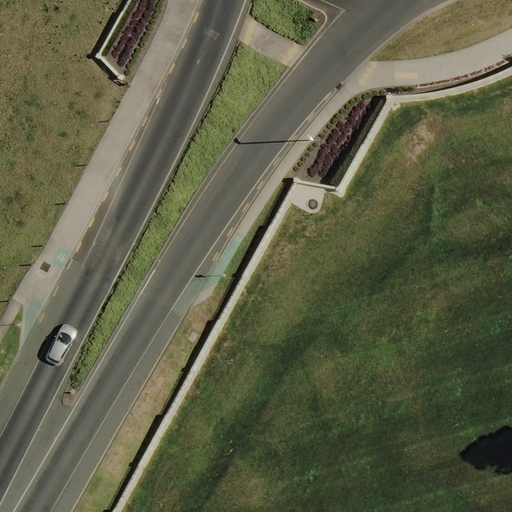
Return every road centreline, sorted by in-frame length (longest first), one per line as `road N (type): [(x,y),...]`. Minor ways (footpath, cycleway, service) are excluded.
road 1 (secondary): [(377,0),(238,177),(95,409),(8,511)]
road 2 (secondary): [(6,511),(34,413),(223,0)]
